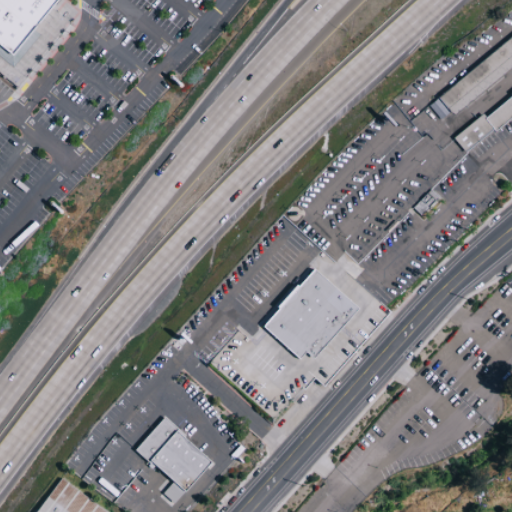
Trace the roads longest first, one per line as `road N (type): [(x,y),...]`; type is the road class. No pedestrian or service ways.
road 1 (motorway): [(0,475),(113,327),(194,238),(445,0)]
road 2 (secondary): [(244,511),(441,297),(511,237)]
road 3 (motorway): [(162,192),(0,403)]
road 4 (motorway): [(333,0),(162,192)]
road 5 (motorway): [(289,0),(209,106),(162,192)]
